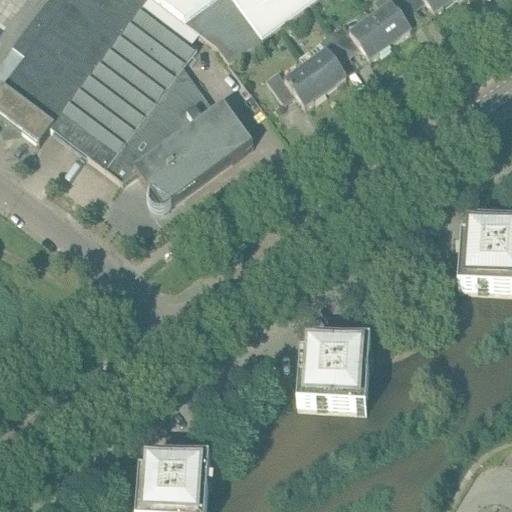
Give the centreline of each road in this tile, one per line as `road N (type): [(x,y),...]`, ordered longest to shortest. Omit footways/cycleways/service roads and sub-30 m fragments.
road 1 (residential): [(13,511),(474,175),(511,173)]
road 2 (tertiary): [(166,343),(511,92)]
road 3 (unclassified): [(166,343),(92,256),(0,186)]
road 4 (tertiary): [(166,343),(0,464)]
